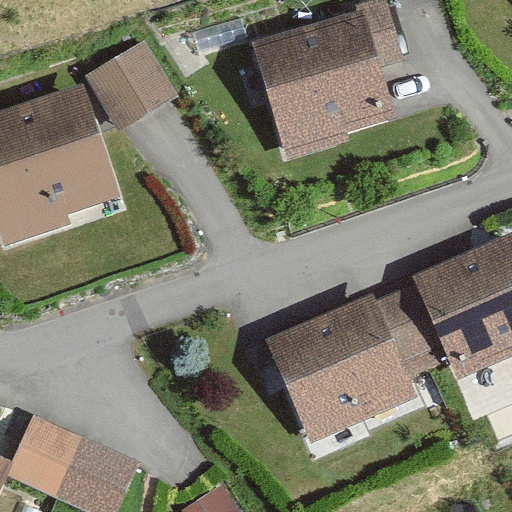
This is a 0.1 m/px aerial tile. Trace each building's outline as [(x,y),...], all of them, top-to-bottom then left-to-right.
[(395,11),(279,41),(306,147),(423,117),(395,11)] [(157,42),(105,72),(137,127),(189,97),(157,42)] [(102,78),(0,114),(0,176),(22,238),(144,195),(102,78)] [(511,239),(287,336),(330,437),(511,359),(511,239)] [(54,422),(38,460),(33,473),(124,511),(132,511),(153,464),(54,422)] [(0,444),(0,511),(15,511),(33,473),(38,460),(0,444)]
